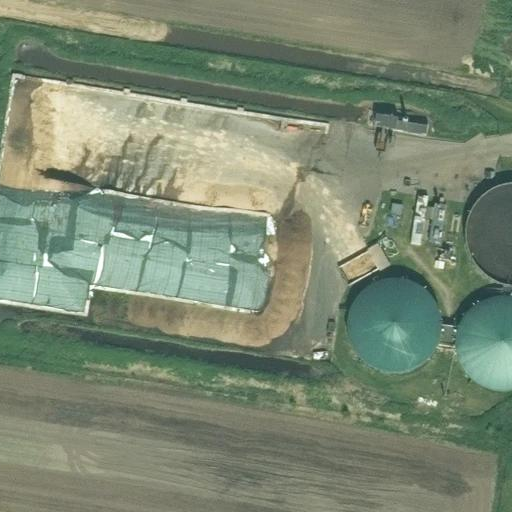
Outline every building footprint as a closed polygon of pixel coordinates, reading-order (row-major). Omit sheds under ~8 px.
[(56,95),(23,90),(16,132),(30,134),(25,163),(61,169),(66,137),(102,143),(105,119),(123,121),(127,94),(58,83),(56,95)] [(267,175),(276,120),(200,107),(193,149),(238,156),(235,174),(252,176),(253,172),(267,175)] [(419,204),(420,240),(441,239),(440,203),(419,204)] [(373,252),(343,269),(353,287),(383,270),(373,252)] [(373,373),(386,376),(399,375),(412,371),(422,363),(430,353),(435,340),(436,327),(434,315),(427,303),(418,294),(407,287),(394,284),(381,285),(369,289),(358,297),(350,307),(345,320),(344,333),(347,345),(353,357),(362,366),(373,373)] [(487,390),(500,392),(511,390),(511,300),(504,299),(490,300),(478,305),(468,314),(460,324),(456,337),(455,350),(459,363),(466,375),(475,384),(487,390)]
